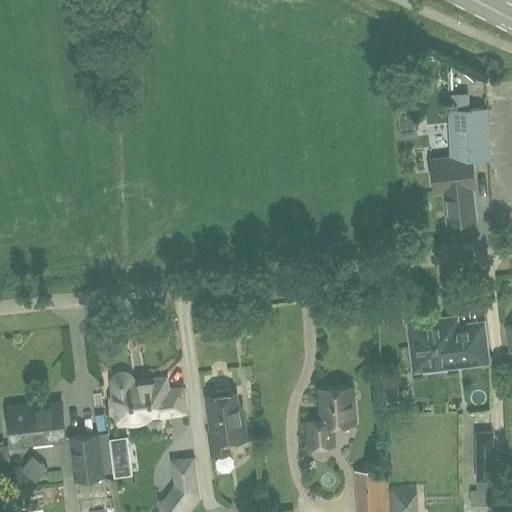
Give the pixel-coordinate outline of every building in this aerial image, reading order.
[(401,138),(412,137),(411,131),(417,131),(415,107),(398,108),(401,138)] [(475,218),(470,181),(473,177),(471,157),(488,157),(486,109),(450,110),(452,156),(433,158),(437,190),(445,189),(448,221),(475,218)] [(485,357),(482,325),(456,329),(455,322),(439,323),(439,321),(411,324),(412,329),(409,330),(410,340),(413,340),(415,365),(485,357)] [(138,378),(135,375),(133,373),(129,370),(125,370),(120,370),(115,371),(111,376),(110,382),(110,389),(111,395),(109,398),(109,401),(109,406),(111,409),(114,411),(115,423),(119,425),(120,423),(126,426),(138,427),(144,425),(149,422),(152,419),(189,414),(186,384),(171,386),(170,374),(138,378)] [(309,447),(333,445),(331,426),(353,424),(351,386),(319,387),(321,419),(307,420),(309,447)] [(231,392),(228,388),(216,390),(215,394),(206,395),(211,431),(208,431),(212,454),(230,451),(228,441),(246,438),(242,409),(237,405),(235,391),(231,392)] [(66,437),(62,402),(26,406),(26,404),(8,406),(12,443),(66,437)] [(494,431),(476,431),(476,481),(494,481),(494,431)] [(74,479),(102,477),(99,434),(71,437),(74,479)] [(110,438),(111,451),(128,448),(127,436),(110,438)] [(159,511),(193,511),(201,501),(199,493),(200,491),(195,456),(171,459),(174,483),(174,485),(163,500),(158,500),(159,511)] [(374,471),(358,472),(360,511),(389,511),(387,471),(374,471)] [(398,511),(423,511),(422,486),(397,487),(398,511)] [(492,505),(492,491),(470,491),(470,505),(492,505)]
